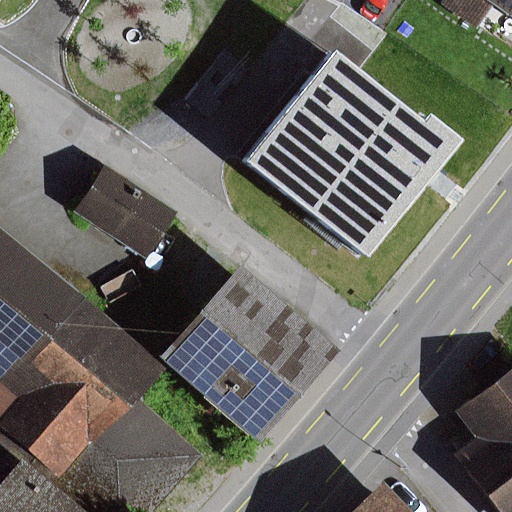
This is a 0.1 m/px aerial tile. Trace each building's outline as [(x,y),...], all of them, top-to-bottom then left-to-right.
[(511,0),(446,0),(443,5),(478,29),(495,5),(511,16),(511,0)] [(248,68),(224,49),(183,100),(207,119),(248,68)] [(425,123),(335,53),(248,163),(370,259),(463,141),(431,116),(425,123)] [(150,260),(180,212),(105,167),(76,215),(150,260)] [(136,398),(163,368),(0,226),(0,511),(156,511),(204,457),(136,398)] [(342,352),(242,266),(162,358),(261,444),(342,352)] [(511,511),(511,373),(458,414),(481,445),(464,457),(505,511),(511,511)] [(412,511),(385,483),(353,511),(412,511)]
